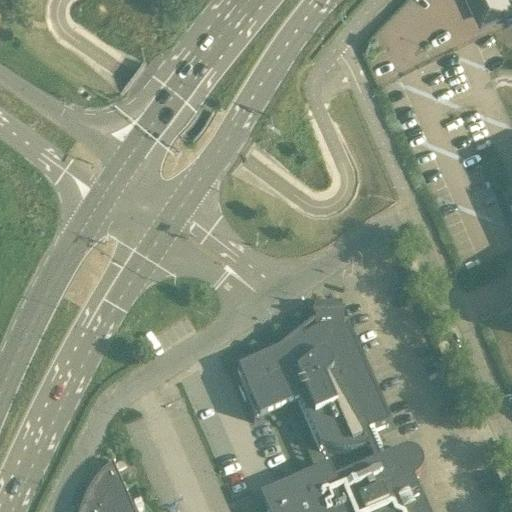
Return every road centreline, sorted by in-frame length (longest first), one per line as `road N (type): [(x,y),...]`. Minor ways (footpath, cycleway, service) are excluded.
road 1 (primary): [(8,511),(36,436),(151,232)]
road 2 (primary): [(172,204),(324,0)]
road 3 (residential): [(511,450),(408,226)]
road 4 (unclassified): [(54,511),(103,411),(199,344)]
road 5 (primary): [(107,199),(0,389)]
road 6 (primary): [(248,0),(126,169)]
road 7 (unclassified): [(126,169),(0,77)]
road 8 (residential): [(284,291),(382,227),(408,226)]
road 9 (residential): [(284,291),(172,204)]
road 10 (unclassified): [(0,123),(107,199)]
road 11 (residential): [(151,232),(256,308)]
